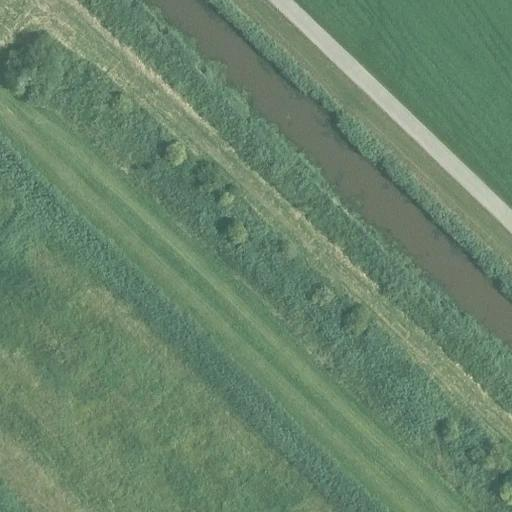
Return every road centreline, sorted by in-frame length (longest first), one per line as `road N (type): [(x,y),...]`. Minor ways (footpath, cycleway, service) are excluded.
road 1 (track): [(69,0),(511,426)]
road 2 (track): [(278,0),(511,224)]
